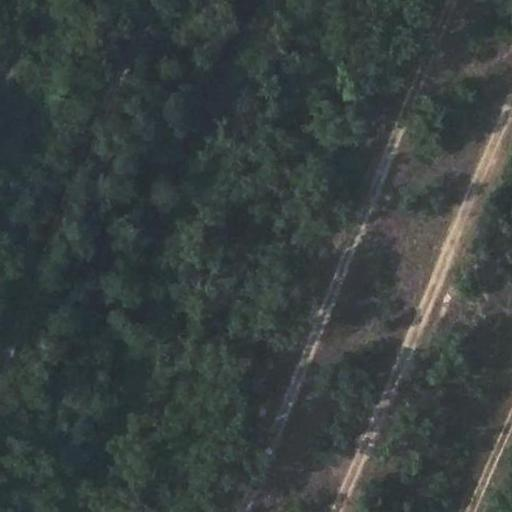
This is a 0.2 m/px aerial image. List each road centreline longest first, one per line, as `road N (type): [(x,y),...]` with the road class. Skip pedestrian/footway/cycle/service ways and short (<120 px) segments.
road 1 (track): [(235,511),(450,0)]
road 2 (track): [(511,103),(330,511)]
road 3 (track): [(161,0),(53,227),(0,362)]
